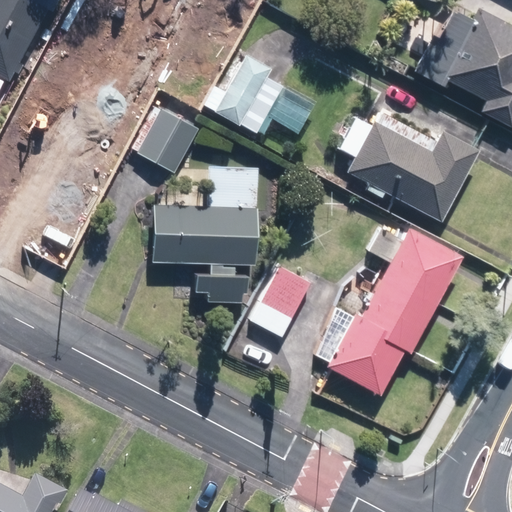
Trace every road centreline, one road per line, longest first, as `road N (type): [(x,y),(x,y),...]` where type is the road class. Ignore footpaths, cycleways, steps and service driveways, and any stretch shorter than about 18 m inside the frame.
road 1 (residential): [(0,310),(382,511)]
road 2 (tertiary): [(511,402),(457,511)]
